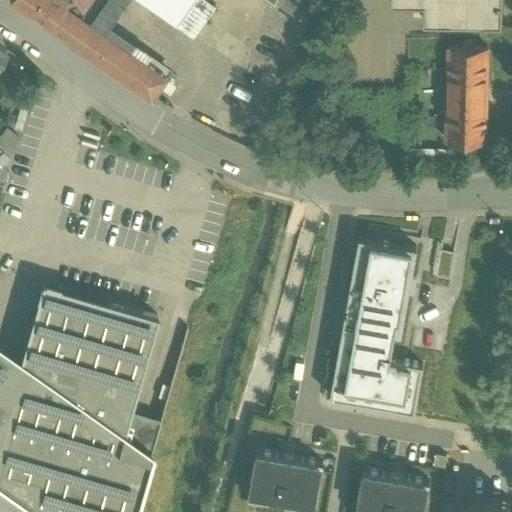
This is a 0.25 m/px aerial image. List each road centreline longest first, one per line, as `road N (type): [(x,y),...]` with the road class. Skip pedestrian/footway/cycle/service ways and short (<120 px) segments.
road 1 (residential): [(0,5),(165,129),(251,170),(343,196)]
road 2 (residential): [(343,196),(304,413),(353,422)]
road 3 (residential): [(343,196),(511,195)]
